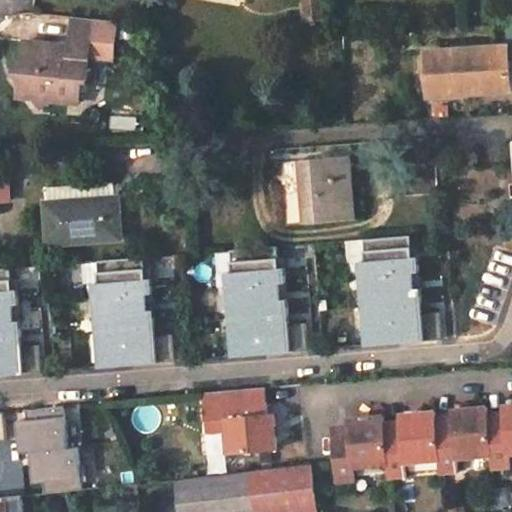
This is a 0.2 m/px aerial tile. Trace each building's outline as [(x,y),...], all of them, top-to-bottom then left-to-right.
[(321,19),(319,3),(299,5),(301,21),(321,19)] [(29,40),(26,66),(18,72),(24,79),(40,99),(47,107),(54,101),(57,99),(68,99),(69,102),(84,103),(87,82),(91,82),(94,58),(116,61),(121,23),(75,18),(71,45),(70,54),(61,52),(61,47),(59,44),(29,40)] [(424,99),(511,94),(508,41),(421,46),(424,99)] [(61,52),(70,54),(71,45),(59,44),(61,47),(61,52)] [(24,79),(21,97),(40,99),(24,79)] [(300,159),(306,222),(359,217),(354,153),(300,159)] [(409,158),(411,192),(446,189),(443,155),(409,158)] [(52,242),(124,237),(126,236),(122,195),(121,195),(119,180),(52,185),(53,200),(48,201),(52,242)] [(403,232),(358,236),(359,257),(354,258),(355,272),(407,268),(413,268),(411,253),(406,254),(405,245),(403,232)] [(270,243),(224,246),(226,267),(220,268),(221,284),(248,281),(274,279),(279,278),(278,263),(272,264),(271,255),(270,243)] [(137,253),(91,257),(93,279),(87,279),(88,293),(91,325),(94,362),(168,355),(166,328),(150,330),(138,331),(137,322),(149,320),(148,304),(141,304),(140,289),(146,288),(145,273),(139,274),(138,264),(137,253)] [(4,264),(0,264),(0,300),(7,300),(13,299),(12,284),(6,285),(5,276),(4,264)] [(355,272),(357,305),(404,301),(415,300),(414,284),(408,284),(407,268),(355,272)] [(248,281),(221,284),(224,315),(256,313),(271,311),(282,311),(281,295),(275,295),(274,279),(248,281)] [(7,300),(0,300),(0,333),(4,333),(16,332),(15,316),(8,316),(7,300)] [(415,300),(404,301),(405,311),(416,310),(415,300)] [(405,311),(404,301),(357,305),(360,341),(435,335),(433,309),(416,310),(405,311)] [(256,313),(224,315),(227,352),(302,346),(300,319),(283,320),(271,321),(271,311),(256,313)] [(283,320),(282,311),(271,311),(271,321),(283,320)] [(150,330),(149,320),(137,322),(138,331),(150,330)] [(16,342),(16,332),(4,333),(5,342),(16,342)] [(0,369),(35,367),(33,340),(16,342),(5,342),(4,333),(0,333),(0,369)] [(230,451),(275,446),(272,411),(265,412),(263,387),(239,389),(206,392),(210,432),(228,430),(230,451)] [(485,418),(489,458),(490,469),(506,467),(505,457),(511,456),(511,400),(500,402),(502,417),(485,418)] [(453,421),(435,423),(438,463),(439,473),(457,472),(456,461),(489,458),(485,418),(484,403),(451,406),(453,421)] [(382,428),(385,468),(386,478),(402,477),(401,466),(438,463),(435,423),(434,408),(396,411),(398,426),(382,428)] [(330,432),(332,458),(334,483),(354,481),(353,471),(385,468),(382,428),(381,412),(349,415),(350,431),(330,432)] [(204,434),(204,452),(222,452),(222,434),(204,434)] [(255,511),(296,511),(319,510),(312,460),(251,467),(255,511)] [(175,476),(179,511),(255,511),(251,467),(175,476)] [(0,511),(23,511),(21,493),(0,494),(0,511)]
